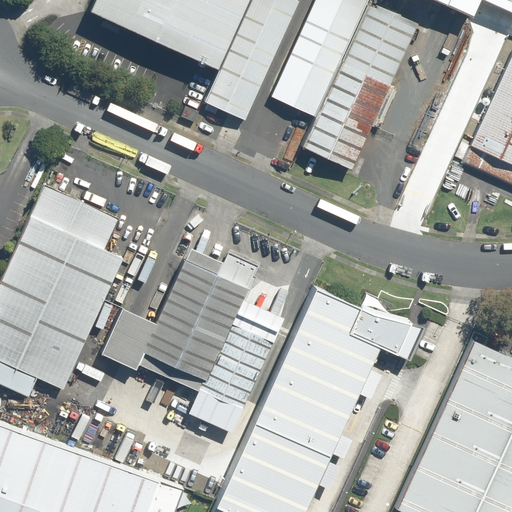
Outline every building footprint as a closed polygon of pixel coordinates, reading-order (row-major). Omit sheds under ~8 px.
[(95,0),(91,10),(216,66),(245,0),(95,0)] [(297,0),(248,0),(203,101),(244,119),(297,0)] [(365,0),(311,0),(269,94),(314,114),(365,0)] [(418,20),(372,0),(367,0),(302,145),(351,167),(418,20)] [(511,0),(439,0),(476,18),(482,0),(486,0),(511,12),(511,0)] [(511,51),(467,158),(511,176),(511,51)] [(116,216),(43,184),(0,280),(0,358),(63,386),(120,257),(101,248),(116,216)] [(246,286),(183,258),(155,321),(142,351),(205,379),(233,314),(246,286)] [(399,316),(305,274),(200,511),(291,511),(368,338),(386,345),(399,316)] [(134,368),(142,351),(155,321),(121,306),(100,352),(134,368)] [(233,314),(205,379),(200,390),(242,409),(276,333),(233,314)] [(511,511),(511,357),(470,339),(392,507),(403,511),(511,511)] [(0,423),(0,511),(169,511),(179,487),(0,423)]
